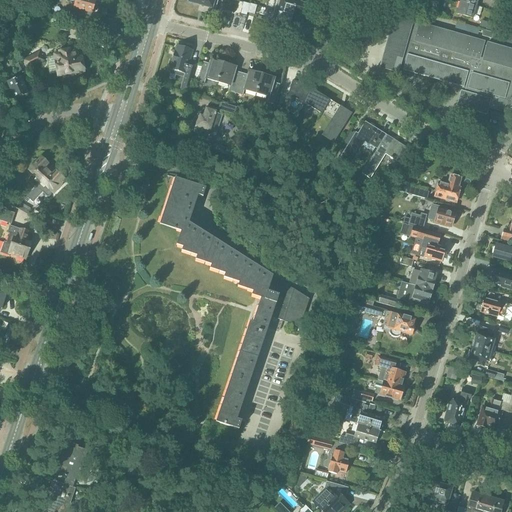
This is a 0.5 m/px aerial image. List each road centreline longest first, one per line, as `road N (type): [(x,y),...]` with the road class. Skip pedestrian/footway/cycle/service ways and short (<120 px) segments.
road 1 (secondary): [(0,480),(119,120)]
road 2 (residential): [(406,435),(490,172)]
road 3 (residential): [(490,172),(313,61)]
road 4 (residential): [(313,61),(149,22)]
road 5 (residential): [(0,141),(73,109),(119,120)]
